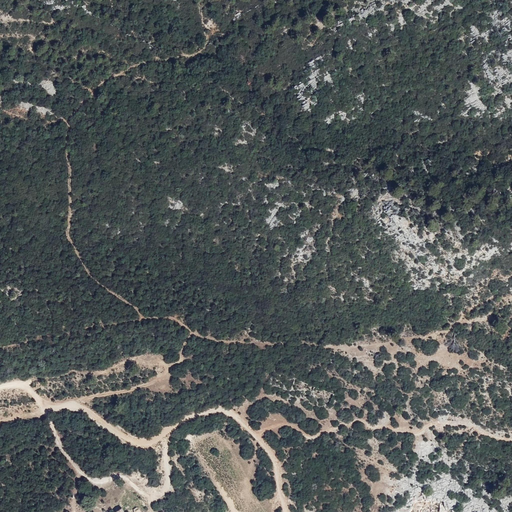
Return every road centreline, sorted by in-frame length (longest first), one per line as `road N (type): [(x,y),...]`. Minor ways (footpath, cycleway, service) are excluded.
road 1 (track): [(0,386),(29,388),(81,471),(95,480),(114,472),(146,497),(163,496),(171,484),(166,433),(185,415),(225,413),(244,423),(282,473),(283,511)]
road 2 (track): [(282,473),(317,438),(389,421),(456,420),(511,438)]
road 3 (track): [(45,412),(164,378),(168,365)]
